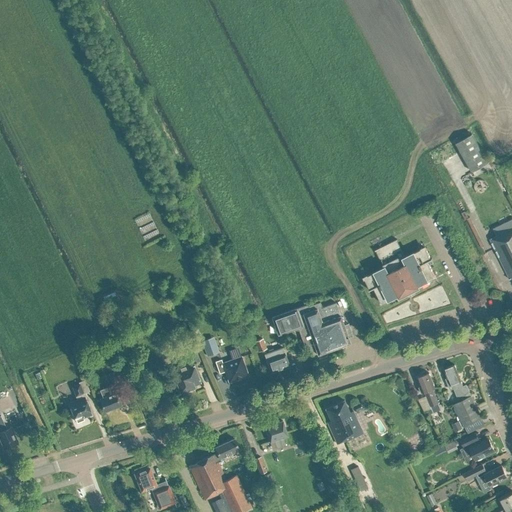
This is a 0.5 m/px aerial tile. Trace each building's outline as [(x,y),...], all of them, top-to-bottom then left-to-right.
[(472,172),(489,162),(472,133),(455,143),(472,172)] [(511,218),(493,228),(496,235),(489,239),(509,279),(511,277),(511,218)] [(404,257),(396,240),(397,239),(375,250),(375,251),(377,250),(385,267),(364,277),(370,289),(369,289),(370,290),(374,287),(382,303),(399,294),(400,297),(419,287),(418,285),(435,276),(428,261),(432,259),(432,258),(431,258),(425,247),(404,257)] [(322,307),(320,302),(308,306),(307,304),(271,317),(278,335),(297,328),(306,352),(315,349),(317,355),(350,343),(348,337),(352,336),(348,323),(343,324),(340,315),(335,302),(322,307)] [(116,331),(127,326),(119,308),(108,313),(116,331)] [(258,351),(266,348),(263,338),(254,341),(258,351)] [(207,356),(219,351),(216,343),(204,348),(207,356)] [(289,365),(283,347),(271,351),(271,349),(268,350),(269,352),(264,354),(270,371),(289,365)] [(182,393),(189,390),(188,389),(194,386),(193,385),(200,383),(193,363),(200,361),(197,351),(190,354),(192,361),(172,368),(181,391),(182,391),(182,393)] [(221,359),(215,361),(219,373),(226,370),(227,373),(226,373),(229,381),(248,374),(241,355),(222,363),(221,359)] [(463,386),(455,364),(444,368),(447,377),(446,378),(450,389),(455,388),(459,400),(453,403),(461,420),(459,421),(462,427),(465,426),(468,433),(485,425),(482,418),(466,384),(463,386)] [(113,384),(121,381),(116,370),(108,373),(113,384)] [(429,372),(417,377),(421,386),(419,387),(421,393),(425,392),(433,412),(441,409),(433,389),(435,388),(429,372)] [(77,422),(84,419),(83,417),(91,413),(83,393),(89,390),(84,380),(78,382),(79,384),(72,387),(77,400),(69,403),(77,422)] [(115,392),(112,385),(100,390),(103,397),(99,398),(104,411),(120,404),(115,392)] [(350,413),(348,408),(344,400),(325,408),(331,421),(327,422),(336,443),(344,440),(345,442),(351,439),(363,433),(354,412),(350,413)] [(362,408),(360,402),(353,405),(356,411),(362,408)] [(6,429),(0,415),(0,438),(4,448),(18,442),(11,427),(6,429)] [(285,445),(283,437),(287,436),(282,420),(265,426),(270,441),(275,440),(277,448),(285,445)] [(476,433),(461,440),(464,446),(463,447),(462,447),(466,455),(471,452),(475,460),(476,459),(494,450),(489,438),(481,441),(478,443),(477,440),(479,440),(476,433)] [(204,499),(218,493),(220,497),(211,501),(216,511),(238,511),(250,507),(236,474),(225,479),(216,459),(219,457),(219,458),(239,449),(234,438),(214,447),(217,452),(212,454),(188,465),(204,499)] [(456,439),(445,445),(449,452),(458,448),(457,445),(459,444),(456,439)] [(266,471),(260,456),(254,458),(260,473),(266,471)] [(377,457),(354,467),(358,477),(381,467),(377,457)] [(467,479),(486,470),(483,464),(464,473),(467,479)] [(491,486),(508,477),(502,465),(484,473),(479,476),(486,491),(492,488),(491,486)] [(155,485),(149,468),(135,473),(141,490),(151,486),(160,509),(174,503),(166,481),(155,485)] [(267,485),(274,482),(270,472),(263,475),(267,485)] [(464,473),(458,476),(461,482),(467,479),(464,473)] [(360,491),(367,487),(363,478),(356,481),(360,491)] [(507,511),(507,510),(511,507),(511,493),(501,499),(506,508),(498,511),(507,511)]
